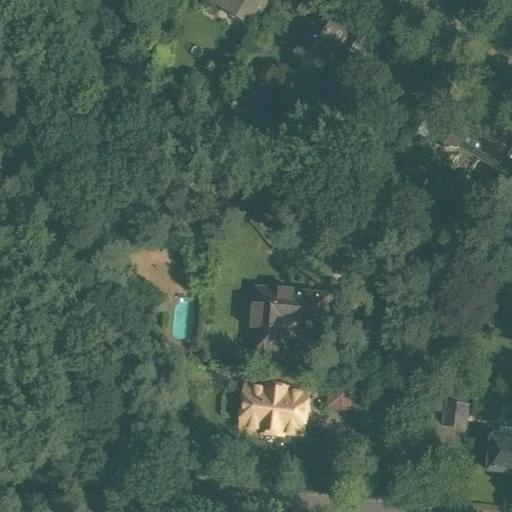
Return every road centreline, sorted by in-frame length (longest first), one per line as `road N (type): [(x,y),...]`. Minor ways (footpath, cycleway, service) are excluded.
road 1 (track): [(8,0),(133,486)]
road 2 (residential): [(342,511),(0,476)]
